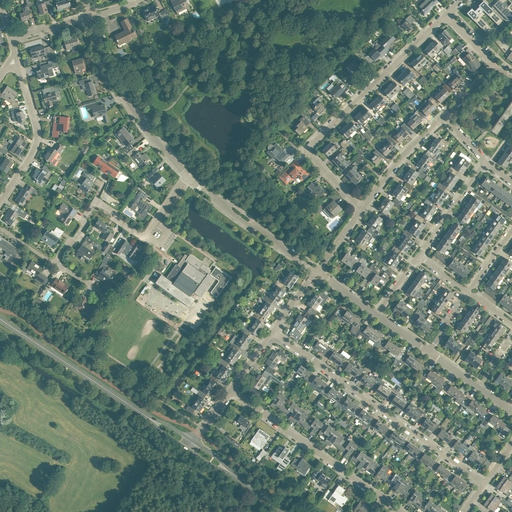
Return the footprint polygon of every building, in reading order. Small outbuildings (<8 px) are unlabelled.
[(31,17),(28,7),(32,6),(30,0),(28,0),(26,1),(27,5),(22,6),(24,12),(20,14),(20,13),(22,20),(31,17)] [(54,8),(53,5),(51,0),(41,3),(42,4),(38,5),(41,15),(45,13),(48,12),(47,11),(48,11),(47,10),(46,8),(53,7),(53,8),(54,8)] [(69,0),(59,0),(59,2),(56,3),(57,4),(53,5),(54,8),(57,7),(58,9),(59,11),(63,9),(63,8),(71,6),(69,0)] [(170,0),(174,7),(177,13),(187,8),(189,12),(191,11),(189,7),(185,0),(176,0),(172,2),(170,0)] [(431,6),(432,8),(438,2),(436,0),(423,0),(423,1),(424,2),(419,7),(422,10),(420,12),(424,16),(429,11),(428,9),(431,6)] [(511,13),(511,12),(511,0),(498,0),(496,3),(499,0),(502,4),(507,0),(511,3),(506,8),(511,13)] [(495,9),(492,6),(491,8),(483,1),(478,6),(479,7),(478,8),(477,8),(475,9),(476,10),(474,11),(472,9),(467,13),(488,36),(494,30),(493,30),(493,31),(481,18),(486,13),(488,16),(498,26),(503,21),(493,11),(495,9)] [(160,15),(157,10),(155,5),(155,6),(148,10),(148,9),(142,11),(145,16),(147,21),(160,15)] [(164,23),(166,22),(171,20),(168,14),(161,17),(164,23)] [(415,20),(412,17),(410,15),(405,20),(406,21),(402,25),(401,24),(398,26),(403,31),(405,29),(406,30),(408,31),(413,27),(410,24),(415,20)] [(126,30),(115,36),(116,37),(117,40),(117,41),(116,42),(119,48),(126,44),(125,42),(132,39),(137,37),(135,32),(133,27),(132,28),(127,19),(121,22),(122,22),(126,30)] [(440,39),(445,44),(447,46),(451,43),(449,41),(451,38),(447,34),(445,31),(444,31),(439,36),(441,38),(440,39)] [(377,40),(375,42),(378,45),(386,53),(387,52),(390,49),(388,46),(395,39),(392,35),(391,35),(390,33),(387,36),(380,43),(377,40)] [(64,39),(67,51),(72,49),(73,53),(80,51),(76,36),(64,39)] [(443,49),(438,44),(434,41),(432,43),(431,42),(429,45),(436,52),(438,54),(443,49)] [(49,50),(51,50),(50,47),(44,48),(43,45),(30,49),(31,51),(30,51),(31,52),(33,59),(45,55),(47,59),(51,58),(49,50)] [(374,48),(368,54),(371,57),(375,61),(380,56),(381,58),(386,53),(378,45),(376,47),(375,49),(374,48)] [(436,52),(429,45),(426,47),(427,48),(424,50),(433,59),(435,57),(433,54),(436,52)] [(466,51),(459,58),(463,61),(466,65),(474,57),(469,53),(468,54),(466,52),(466,51)] [(429,63),(424,58),(420,54),(418,56),(417,56),(415,58),(422,65),(424,63),(426,65),(429,63)] [(478,62),(474,57),(466,65),(469,67),(473,72),(480,65),(479,65),(479,66),(477,63),(478,62)] [(84,66),(82,58),(72,61),(76,75),(87,71),(85,66),(84,66)] [(422,65),(415,58),(412,61),(413,61),(410,64),(414,67),(419,73),(421,70),(419,68),(422,65)] [(360,69),(357,65),(353,61),(345,68),(349,72),(352,70),(356,73),(360,69)] [(43,69),(37,71),(39,79),(44,78),(50,76),(54,75),(52,68),(53,68),(52,63),(47,65),(42,66),(43,69)] [(465,78),(461,74),(455,68),(453,70),(453,72),(454,73),(450,77),(459,85),(463,81),(462,79),(464,77),(465,78)] [(416,77),(411,72),(408,69),(405,71),(404,70),(402,73),(409,80),(411,77),(414,80),(416,77)] [(334,73),(328,79),(330,81),(331,79),(334,82),(331,84),(334,87),(330,92),(333,95),(333,96),(334,96),(332,98),(333,100),(336,98),(341,93),(342,93),(344,91),(345,92),(348,89),(345,85),(341,82),(337,78),(338,78),(334,73)] [(409,80),(402,73),(399,75),(400,76),(397,78),(406,87),(408,85),(406,82),(409,80)] [(454,90),(459,85),(450,77),(448,80),(444,84),(450,90),(452,88),(454,90)] [(88,78),(83,80),(78,81),(80,85),(82,85),(83,90),(87,89),(89,96),(96,94),(92,81),(89,82),(88,78)] [(402,91),(397,86),(394,82),(391,84),(390,84),(388,86),(395,93),(397,91),(400,93),(402,91)] [(448,93),(450,90),(444,84),(440,88),(442,90),(439,92),(445,98),(450,94),(448,93)] [(49,87),(43,89),(44,95),(46,102),(47,102),(48,107),(50,107),(51,107),(53,106),(51,101),(57,99),(57,98),(60,97),(59,91),(57,85),(54,86),(49,87)] [(0,95),(6,100),(12,90),(7,87),(8,86),(7,86),(4,91),(1,88),(0,89),(0,95)] [(395,93),(388,86),(385,89),(386,89),(383,92),(387,95),(392,100),(394,98),(392,96),(395,93)] [(407,88),(405,90),(412,97),(414,95),(407,88)] [(17,93),(12,90),(6,100),(11,103),(12,108),(10,108),(11,112),(19,110),(20,109),(18,102),(14,99),(18,93),(17,93)] [(412,97),(405,90),(403,92),(409,99),(412,97)] [(440,103),(445,98),(439,92),(436,95),(435,93),(431,98),(437,104),(439,102),(440,103)] [(388,104),(383,99),(380,95),(377,98),(376,97),(374,100),(381,107),(383,104),(386,107),(388,104)] [(317,112),(311,118),(315,122),(318,118),(323,113),(322,113),(324,112),(326,110),(324,107),(325,106),(321,103),(320,102),(322,100),(319,96),(314,100),(318,104),(313,108),(317,112)] [(434,106),(437,104),(431,98),(427,101),(426,100),(423,103),(424,104),(431,112),(436,107),(434,106)] [(381,107),(374,100),(371,102),(372,103),(370,105),(378,114),(380,112),(378,109),(381,107)] [(96,106),(96,103),(95,101),(79,105),(80,108),(86,106),(88,110),(92,109),(94,116),(96,116),(96,117),(102,116),(104,123),(109,122),(104,104),(96,106)] [(426,116),(431,112),(424,104),(417,111),(423,117),(425,115),(426,116)] [(373,117),(368,111),(365,108),(362,110),(362,109),(359,112),(366,119),(369,117),(371,119),(373,117)] [(20,112),(19,110),(11,112),(13,118),(14,122),(19,121),(19,123),(26,121),(23,111),(20,112)] [(421,119),(423,117),(417,111),(410,117),(412,119),(417,125),(422,120),(421,119)] [(312,121),(303,112),(301,114),(303,116),(298,121),(299,123),(297,126),(298,127),(295,130),(299,135),(302,132),(303,133),(308,128),(306,126),(307,125),(312,121)] [(366,119),(359,112),(356,114),(357,115),(355,117),(358,121),(363,126),(365,124),(363,122),(366,119)] [(70,118),(67,117),(62,117),(60,117),(59,124),(54,123),(53,137),(52,137),(58,138),(59,132),(68,133),(70,118)] [(413,129),(417,125),(412,119),(410,117),(403,124),(409,130),(411,128),(413,129)] [(359,130),(354,125),(351,121),(348,124),(348,123),(345,125),(352,133),(355,130),(357,132),(359,130)] [(407,132),(409,130),(403,124),(399,128),(401,129),(398,132),(404,138),(408,134),(407,132)] [(352,133),(345,125),(342,128),(343,129),(341,131),(349,140),(352,137),(349,135),(352,133)] [(124,128),(120,131),(116,134),(126,146),(127,147),(128,147),(124,150),(127,154),(134,148),(130,144),(134,140),(124,128)] [(399,143),(404,138),(398,132),(395,135),(393,132),(389,136),(389,137),(395,143),(398,141),(399,143)] [(27,143),(23,140),(17,136),(14,141),(23,148),(26,143),(27,143)] [(393,145),(395,143),(389,137),(383,144),(384,145),(390,151),(395,147),(393,145)] [(436,138),(432,143),(440,149),(443,144),(446,147),(448,143),(443,139),(441,142),(436,138)] [(23,148),(14,141),(10,139),(8,142),(12,144),(10,147),(9,149),(19,156),(20,153),(20,152),(23,148)] [(358,148),(353,143),(350,139),(347,142),(348,142),(350,144),(356,150),(358,148)] [(54,159),(58,152),(61,154),(64,149),(62,148),(65,144),(60,141),(56,148),(57,148),(56,150),(51,147),(48,151),(49,151),(47,154),(46,154),(44,157),(46,159),(47,160),(47,159),(51,162),(50,163),(54,166),(57,161),(54,159)] [(330,155),(338,148),(335,144),(333,146),(330,143),(323,150),(328,156),(330,154),(330,155)] [(438,152),(440,149),(432,143),(431,144),(430,143),(427,147),(429,148),(428,149),(432,152),(430,154),(437,159),(440,155),(438,152)] [(268,153),(271,157),(274,160),(276,158),(281,162),(288,155),(285,152),(284,152),(283,151),(284,150),(282,149),(278,144),(275,147),(273,145),(271,145),(270,145),(268,146),(268,148),(268,149),(270,151),(268,153)] [(385,156),(390,151),(384,145),(381,148),(380,146),(376,150),(382,156),(384,154),(385,156)] [(91,147),(84,146),(80,151),(86,155),(91,147)] [(135,147),(134,148),(127,154),(129,156),(137,150),(135,147)] [(380,159),(382,156),(376,150),(373,153),(367,158),(370,161),(371,159),(373,161),(372,161),(373,162),(376,165),(381,160),(380,159)] [(139,152),(135,155),(132,157),(142,169),(144,166),(148,163),(146,161),(149,159),(149,160),(149,159),(144,153),(142,155),(139,152)] [(337,166),(344,159),(342,156),(344,154),(341,152),(336,157),(333,160),(335,163),(334,163),(337,166)] [(461,152),(459,156),(461,158),(458,162),(466,168),(470,163),(465,159),(467,156),(461,152)] [(511,158),(511,157),(505,152),(501,157),(509,163),(511,158)] [(437,159),(430,154),(430,155),(431,155),(430,158),(425,154),(424,154),(423,154),(420,158),(421,159),(428,165),(430,162),(433,164),(437,159)] [(14,163),(10,160),(4,156),(0,161),(10,168),(13,163),(14,163)] [(96,159),(94,163),(115,177),(120,170),(115,167),(118,162),(112,158),(109,163),(98,156),(98,157),(97,157),(96,158),(96,159)] [(509,163),(501,157),(497,162),(505,168),(509,163)] [(347,161),(344,159),(337,166),(339,169),(340,168),(342,170),(346,167),(351,162),(349,159),(347,161)] [(428,165),(421,159),(420,160),(419,159),(416,163),(417,164),(417,165),(422,169),(420,171),(419,170),(426,175),(429,169),(426,167),(428,165)] [(466,168),(458,162),(455,160),(450,168),(457,173),(455,172),(457,170),(462,174),(466,168)] [(7,172),(10,168),(0,161),(0,168),(7,173),(7,172)] [(279,177),(284,182),(286,184),(293,177),(295,180),(298,177),(301,181),(308,174),(296,161),(290,167),(293,169),(291,171),(289,168),(279,177)] [(51,168),(48,167),(45,165),(42,169),(43,170),(42,172),(40,171),(40,170),(37,168),(34,172),(35,172),(32,177),(37,181),(37,182),(41,185),(43,181),(42,180),(46,173),(47,174),(51,168)] [(350,180),(357,173),(355,170),(357,168),(355,166),(346,174),(348,177),(350,180)] [(411,168),(407,173),(415,179),(418,174),(423,178),(426,175),(419,170),(420,171),(418,173),(411,168)] [(456,173),(457,173),(450,168),(447,173),(449,175),(447,178),(455,184),(459,178),(454,175),(455,172),(456,173)] [(95,177),(91,174),(86,170),(82,175),(86,178),(83,182),(81,180),(78,184),(81,186),(79,188),(87,193),(94,183),(92,182),(95,177)] [(165,181),(158,173),(155,175),(152,171),(153,170),(145,177),(149,181),(151,179),(159,187),(165,181)] [(365,176),(362,173),(360,176),(357,173),(350,180),(353,183),(353,182),(356,184),(365,176)] [(415,179),(407,173),(406,174),(405,173),(402,177),(403,178),(403,179),(404,180),(405,181),(408,183),(407,185),(405,184),(412,189),(414,185),(413,185),(417,180),(415,179)] [(486,189),(492,181),(487,177),(481,185),(486,189)] [(451,189),(455,184),(447,178),(444,183),(441,181),(439,184),(445,189),(444,188),(446,186),(451,189)] [(491,192),(497,184),(492,181),(486,189),(491,192)] [(312,183),(308,186),(307,187),(311,192),(309,193),(313,197),(317,193),(320,196),(325,191),(318,185),(316,187),(312,183)] [(396,188),(396,189),(403,195),(405,196),(407,194),(408,194),(412,189),(405,184),(406,185),(405,187),(402,185),(401,184),(401,185),(400,184),(399,184),(398,183),(395,187),(396,188)] [(447,195),(447,194),(442,190),(444,188),(445,189),(439,184),(436,188),(439,189),(436,194),(444,200),(444,199),(445,200),(448,196),(447,195)] [(496,196),(502,188),(497,184),(491,192),(496,196)] [(23,205),(31,193),(33,191),(36,193),(37,191),(28,185),(25,189),(23,188),(15,200),(19,203),(19,204),(20,204),(23,205)] [(501,199),(507,192),(502,188),(496,196),(501,199)] [(403,195),(396,189),(392,195),(393,195),(393,196),(394,197),(394,196),(397,198),(395,201),(394,200),(401,205),(403,201),(400,199),(403,195)] [(134,210),(137,206),(142,209),(137,216),(142,220),(148,211),(149,212),(153,207),(149,204),(148,206),(141,201),(143,199),(145,200),(148,195),(141,190),(134,200),(135,201),(133,204),(133,203),(130,208),(134,210)] [(506,203),(511,195),(507,192),(501,199),(506,203)] [(440,205),(444,200),(436,194),(432,199),(430,197),(427,200),(434,205),(433,204),(434,201),(440,205)] [(480,202),(477,199),(473,196),(469,202),(477,207),(480,202)] [(386,198),(385,198),(384,197),(381,201),(383,202),(382,203),(390,209),(393,204),(398,208),(401,205),(394,200),(395,201),(393,203),(386,198)] [(432,207),(434,205),(427,200),(426,199),(424,202),(428,205),(424,210),(432,215),(436,210),(432,207)] [(334,215),(335,217),(343,209),(333,200),(323,210),(326,214),(331,218),(334,215)] [(411,200),(405,208),(408,210),(414,203),(411,200)] [(477,207),(469,202),(465,207),(473,212),(477,207)] [(78,211),(73,209),(70,206),(69,207),(63,203),(59,210),(65,214),(60,221),(67,225),(74,216),(78,211)] [(390,209),(382,203),(378,209),(379,210),(380,211),(380,210),(383,212),(382,215),(387,219),(390,215),(387,213),(390,209)] [(473,212),(465,207),(462,212),(469,217),(473,212)] [(18,214),(24,219),(28,213),(19,208),(20,208),(17,213),(10,209),(7,213),(8,214),(3,220),(11,225),(18,214)] [(418,212),(416,216),(423,220),(424,218),(428,221),(432,215),(424,210),(421,214),(418,212)] [(469,217),(462,212),(458,217),(462,220),(460,223),(464,225),(469,217)] [(375,214),(374,214),(373,213),(370,217),(371,218),(371,219),(379,224),(382,220),(385,222),(387,219),(382,215),(380,214),(378,216),(375,214)] [(498,214),(494,220),(502,225),(505,220),(498,214)] [(423,221),(423,220),(416,216),(414,219),(417,221),(413,226),(421,231),(425,226),(420,222),(421,220),(423,221)] [(95,225),(96,225),(102,229),(101,230),(105,233),(102,237),(109,242),(113,235),(110,232),(112,229),(109,227),(109,228),(106,226),(107,225),(99,219),(94,226),(95,226),(95,225)] [(379,224),(371,219),(367,225),(371,227),(369,229),(368,229),(379,237),(381,233),(375,229),(379,224)] [(501,225),(502,225),(494,220),(491,225),(498,230),(499,228),(501,229),(503,226),(501,225)] [(455,222),(451,227),(458,232),(462,227),(455,222)] [(498,230),(491,225),(487,230),(494,235),(496,233),(497,234),(499,231),(498,230)] [(422,233),(420,232),(421,231),(413,226),(410,230),(407,228),(405,231),(411,236),(412,236),(410,235),(412,233),(417,237),(417,236),(419,237),(422,233)] [(64,231),(60,228),(57,227),(54,232),(52,230),(51,232),(47,230),(41,239),(45,241),(46,240),(47,241),(47,240),(55,245),(54,247),(60,238),(59,238),(64,231)] [(458,232),(451,227),(447,232),(454,238),(458,232)] [(363,229),(360,235),(367,240),(370,242),(373,237),(374,238),(374,237),(377,239),(379,237),(368,229),(370,231),(368,233),(366,231),(365,230),(364,230),(363,229)] [(491,240),(494,235),(487,230),(483,235),(491,240)] [(411,236),(405,231),(402,235),(405,237),(402,241),(410,247),(410,246),(412,247),(414,243),(413,242),(414,241),(408,238),(410,236),(411,236)] [(454,238),(447,232),(443,238),(451,243),(454,238)] [(367,240),(360,235),(359,236),(357,235),(354,239),(356,240),(355,240),(361,244),(359,247),(364,251),(368,246),(365,243),(367,240)] [(487,245),(491,240),(483,235),(480,240),(487,245)] [(0,245),(8,250),(5,255),(6,256),(5,259),(14,266),(23,253),(0,237),(0,245)] [(87,237),(85,240),(92,244),(95,246),(101,250),(103,248),(100,246),(101,245),(97,243),(94,241),(91,239),(87,237)] [(451,243),(443,238),(440,243),(447,248),(451,243)] [(117,247),(114,251),(119,255),(122,252),(123,250),(129,254),(128,255),(129,256),(133,259),(136,260),(139,255),(140,255),(143,250),(139,248),(139,247),(135,244),(133,247),(127,243),(128,242),(124,239),(121,243),(120,242),(117,247)] [(79,251),(76,255),(81,258),(81,259),(83,257),(84,255),(90,259),(93,255),(94,253),(88,249),(92,244),(85,240),(82,245),(78,251),(79,251)] [(483,251),(487,245),(480,240),(476,245),(483,251)] [(410,247),(402,241),(399,246),(396,244),(393,247),(400,252),(399,251),(401,249),(406,252),(410,247)] [(101,250),(106,253),(112,245),(107,242),(103,248),(101,250)] [(447,248),(440,243),(436,248),(443,253),(447,248)] [(480,256),(483,251),(476,245),(472,251),(480,256)] [(400,252),(393,247),(391,250),(394,253),(391,257),(398,263),(402,257),(397,254),(399,251),(400,252)] [(155,273),(160,277),(156,283),(182,301),(181,301),(190,307),(196,299),(192,296),(195,293),(201,297),(215,278),(219,281),(211,293),(217,297),(231,278),(216,267),(212,273),(210,272),(211,270),(202,265),(203,263),(190,253),(188,257),(187,256),(185,255),(180,263),(179,263),(180,264),(179,266),(176,264),(167,277),(169,279),(169,280),(167,282),(155,272),(155,273)] [(346,264),(351,256),(347,253),(341,260),(346,264)] [(354,263),(357,265),(360,260),(362,258),(360,256),(358,258),(355,256),(354,258),(351,256),(346,264),(351,267),(354,263)] [(397,264),(398,263),(391,257),(388,262),(385,260),(382,263),(387,267),(389,264),(395,268),(396,269),(399,265),(397,264)] [(361,274),(366,267),(368,264),(366,262),(366,261),(362,258),(360,260),(357,265),(359,266),(356,271),(361,274)] [(511,263),(505,258),(501,263),(509,268),(511,263)] [(454,270),(459,262),(454,259),(449,266),(454,270)] [(26,263),(22,270),(25,272),(27,269),(37,275),(39,277),(37,281),(42,284),(43,284),(45,285),(49,279),(47,278),(47,277),(39,272),(42,268),(32,262),(30,265),(26,263)] [(103,262),(98,269),(96,273),(99,275),(98,277),(102,279),(102,278),(105,280),(104,281),(108,284),(112,278),(113,277),(114,274),(112,273),(112,272),(112,271),(112,270),(111,269),(110,268),(109,268),(108,268),(107,269),(104,268),(107,264),(103,262)] [(369,273),(371,275),(375,270),(380,264),(377,262),(375,264),(372,268),(370,267),(369,269),(366,267),(361,274),(365,278),(369,273)] [(459,273),(464,266),(459,262),(454,270),(459,273)] [(509,268),(501,263),(498,268),(505,274),(509,268)] [(469,270),(464,266),(459,273),(464,277),(469,270)] [(505,274),(498,268),(494,274),(501,279),(505,274)] [(298,278),(298,277),(291,272),(289,270),(285,276),(294,283),(295,282),(296,283),(299,278),(298,278)] [(375,285),(381,277),(376,274),(377,272),(375,270),(371,275),(374,277),(370,281),(375,285)] [(421,271),(418,276),(424,281),(427,283),(429,281),(426,279),(428,276),(421,271)] [(501,279),(494,274),(490,279),(497,284),(501,279)] [(294,283),(285,276),(283,275),(280,279),(279,278),(276,282),(282,286),(284,283),(291,288),(292,289),(295,284),(294,283)] [(53,276),(50,280),(45,287),(49,290),(51,286),(64,294),(69,286),(64,283),(64,284),(57,279),(57,278),(53,276)] [(384,278),(381,276),(381,277),(375,285),(380,288),(384,283),(385,284),(388,280),(385,278),(384,278)] [(424,281),(418,276),(414,281),(420,286),(424,281)] [(497,284),(490,279),(486,284),(494,289),(497,284)] [(420,286),(414,281),(410,286),(417,291),(419,293),(420,293),(422,291),(419,289),(420,286)] [(280,288),(282,286),(276,282),(274,285),(273,287),(273,291),(282,297),(286,292),(280,288)] [(419,293),(417,291),(410,286),(407,292),(413,296),(415,298),(419,293)] [(446,289),(443,293),(443,294),(449,299),(453,294),(446,289)] [(278,303),(282,297),(273,291),(269,295),(268,294),(265,297),(271,301),(273,299),(278,303)] [(315,294),(311,299),(322,306),(329,297),(321,291),(318,296),(315,294)] [(446,304),(449,299),(443,294),(439,299),(446,304)] [(83,295),(80,300),(76,306),(87,314),(92,317),(95,313),(96,314),(99,309),(93,304),(91,307),(86,303),(89,299),(83,295)] [(504,306),(510,299),(504,295),(499,302),(504,306)] [(275,310),(275,309),(274,308),(274,307),(269,304),(271,301),(265,297),(263,301),(265,302),(263,302),(262,303),(261,303),(261,304),(261,305),(261,306),(263,307),(271,313),(271,311),(273,312),(273,311),(274,311),(275,310)] [(323,307),(322,306),(311,299),(307,304),(311,307),(307,312),(314,317),(318,311),(319,312),(323,307)] [(442,309),(446,304),(439,299),(435,304),(442,309)] [(400,312),(405,305),(400,301),(393,310),(396,312),(397,310),(400,312)] [(438,314),(442,309),(435,304),(432,309),(433,310),(438,314)] [(267,318),(271,313),(263,307),(261,306),(260,305),(257,310),(254,313),(260,317),(261,315),(267,318)] [(405,318),(411,309),(405,305),(400,312),(403,314),(402,317),(405,318)] [(472,307),(468,312),(475,317),(474,317),(477,319),(479,316),(476,315),(478,312),(480,309),(474,305),(472,307)] [(349,321),(354,315),(351,312),(350,313),(347,311),(346,313),(342,310),(342,309),(336,317),(340,321),(341,320),(347,324),(349,321)] [(314,317),(307,312),(304,317),(300,314),(296,320),(304,325),(309,318),(312,320),(314,317)] [(475,317),(468,312),(465,317),(471,322),(473,324),(475,321),(473,319),(474,317),(475,317)] [(258,319),(260,317),(254,313),(252,316),(254,318),(251,323),(253,324),(261,330),(265,324),(258,319)] [(357,317),(354,315),(349,321),(353,324),(351,332),(355,335),(362,325),(358,322),(360,320),(357,318),(357,317)] [(421,327),(426,320),(420,316),(418,315),(415,318),(417,320),(414,325),(416,326),(418,325),(421,327)] [(471,322),(465,317),(461,322),(468,327),(471,322)] [(307,327),(304,325),(296,320),(292,325),(296,327),(293,332),(291,331),(289,334),(298,340),(301,336),(302,334),(307,327)] [(431,324),(427,321),(426,320),(421,327),(424,329),(423,331),(425,333),(431,324)] [(492,326),(491,329),(493,330),(500,335),(503,330),(503,329),(505,327),(496,321),(495,323),(494,322),(492,326)] [(468,327),(461,322),(460,322),(457,325),(458,326),(457,328),(463,332),(464,332),(468,327)] [(257,335),(261,330),(253,324),(251,327),(247,324),(243,329),(249,332),(250,330),(257,335)] [(368,339),(375,330),(371,327),(371,328),(368,326),(366,328),(362,325),(355,335),(354,336),(357,338),(360,334),(368,340),(368,339)] [(247,335),(249,332),(243,329),(241,332),(243,334),(240,338),(248,344),(252,339),(247,335)] [(378,332),(375,330),(368,339),(374,343),(373,345),(377,348),(379,346),(383,340),(379,337),(381,335),(378,333),(378,332)] [(496,340),(500,335),(493,330),(490,335),(496,340)] [(496,340),(490,335),(488,334),(484,339),(486,340),(493,345),(496,340)] [(244,349),(248,344),(240,338),(235,335),(229,343),(232,344),(237,348),(239,346),(244,349)] [(469,345),(473,339),(470,336),(464,344),(468,346),(469,344),(469,345)] [(319,351),(324,344),(325,342),(323,341),(323,339),(320,340),(317,337),(312,344),(313,343),(315,345),(314,347),(319,351)] [(451,348),(456,341),(450,337),(444,346),(446,348),(448,346),(451,348)] [(391,352),(396,344),(392,342),(392,343),(389,341),(387,343),(383,340),(379,346),(383,349),(385,347),(391,352)] [(489,350),(493,345),(486,340),(482,346),(483,346),(489,350)] [(455,354),(462,345),(456,341),(451,348),(454,350),(453,353),(455,354)] [(328,354),(332,348),(328,345),(325,342),(324,344),(319,351),(324,355),(326,352),(328,354)] [(236,350),(237,348),(232,344),(226,352),(229,354),(237,360),(241,354),(236,350)] [(399,347),(396,344),(391,352),(389,354),(395,358),(394,363),(397,365),(399,361),(400,361),(404,355),(400,352),(401,350),(398,348),(399,347)] [(334,362),(339,355),(340,354),(337,352),(332,348),(328,354),(331,356),(329,358),(334,362)] [(273,352),(269,357),(277,363),(279,360),(285,361),(288,356),(280,350),(276,354),(273,352)] [(237,360),(229,354),(226,352),(221,360),(226,364),(228,361),(233,365),(235,365),(238,361),(236,360),(237,360)] [(471,363),(476,356),(471,352),(464,361),(467,362),(468,361),(471,363)] [(344,365),(348,360),(348,359),(340,353),(340,354),(339,355),(334,362),(340,366),(341,363),(344,365)] [(412,366),(417,359),(413,357),(413,358),(409,356),(408,358),(404,355),(400,361),(404,364),(406,362),(412,366)] [(482,360),(476,356),(471,363),(474,365),(473,367),(476,369),(482,360)] [(274,368),(277,363),(269,357),(265,363),(269,365),(265,370),(273,375),(276,371),(274,368)] [(350,373),(355,367),(355,365),(356,364),(348,359),(348,360),(344,365),(346,367),(345,369),(350,373)] [(420,362),(417,359),(412,366),(418,371),(416,373),(420,376),(425,370),(421,367),(422,365),(419,363),(420,362)] [(225,366),(226,364),(221,360),(218,363),(220,364),(217,369),(220,371),(227,376),(228,376),(229,376),(232,372),(231,372),(231,371),(225,366)] [(302,375),(306,369),(301,365),(299,367),(297,365),(298,364),(297,364),(293,371),(298,374),(299,373),(302,375)] [(359,376),(363,371),(364,370),(359,366),(358,367),(355,365),(355,367),(350,373),(355,377),(356,376),(358,377),(359,376)] [(311,372),(306,369),(302,375),(305,377),(304,379),(308,382),(312,377),(310,375),(311,372)] [(273,375),(265,370),(262,375),(258,373),(254,378),(262,384),(265,386),(273,375)] [(433,381),(437,374),(434,372),(433,373),(430,371),(429,372),(425,370),(420,376),(416,383),(418,384),(420,384),(423,380),(425,380),(427,377),(433,381)] [(224,382),(227,376),(220,371),(216,375),(212,372),(210,375),(215,379),(217,377),(224,382)] [(365,384),(370,378),(371,376),(363,371),(359,376),(362,378),(360,380),(365,384)] [(506,377),(501,373),(494,382),(497,384),(498,382),(501,384),(506,377)] [(440,378),(441,377),(437,374),(433,381),(431,384),(437,388),(435,391),(439,394),(441,391),(446,385),(442,382),(443,380),(440,378)] [(213,382),(215,379),(210,375),(207,379),(210,381),(207,385),(215,391),(216,390),(217,390),(220,387),(218,386),(219,385),(213,382)] [(375,387),(378,382),(380,379),(377,377),(376,378),(372,375),(371,376),(370,378),(365,384),(370,388),(372,386),(375,387)] [(314,390),(322,380),(316,376),(315,378),(312,377),(308,382),(309,383),(308,385),(314,390)] [(511,381),(506,377),(501,384),(504,386),(503,389),(506,390),(509,386),(511,387),(511,385),(511,381)] [(265,386),(262,384),(254,378),(251,384),(254,386),(250,390),(251,391),(249,393),(256,398),(260,393),(260,392),(265,386)] [(381,395),(385,389),(387,386),(384,384),(385,383),(380,379),(378,382),(375,387),(374,388),(376,390),(375,391),(381,395)] [(327,384),(322,380),(314,390),(320,394),(322,395),(323,394),(328,388),(325,386),(327,384)] [(289,400),(286,398),(280,394),(286,386),(283,384),(278,392),(275,396),(272,400),(273,401),(270,406),(273,408),(276,405),(280,408),(280,409),(281,410),(284,406),(289,400)] [(211,396),(215,391),(207,385),(203,390),(201,388),(198,391),(204,395),(206,393),(211,396)] [(453,396),(458,389),(455,387),(454,388),(451,385),(450,387),(446,385),(441,391),(446,394),(447,392),(453,396)] [(390,398),(394,392),(394,393),(396,390),(391,387),(390,389),(387,386),(385,389),(381,395),(386,399),(388,397),(390,398)] [(333,397),(337,391),(332,387),(330,389),(328,388),(323,394),(331,400),(333,397)] [(464,395),(461,392),(462,391),(458,389),(453,396),(457,398),(455,401),(455,402),(457,403),(458,403),(462,406),(467,399),(463,396),(464,395)] [(202,397),(204,395),(198,391),(196,394),(199,396),(195,401),(204,406),(205,406),(208,402),(207,402),(207,401),(202,397)] [(342,395),(337,391),(333,397),(331,400),(329,402),(330,402),(331,402),(331,403),(332,403),(333,402),(334,402),(335,401),(339,404),(343,399),(341,397),(342,395)] [(396,406),(401,400),(398,398),(399,396),(394,393),(394,392),(390,398),(393,400),(391,402),(396,406)] [(348,408),(352,402),(347,398),(346,400),(343,399),(339,404),(344,407),(345,406),(348,408)] [(405,409),(409,404),(402,398),(401,400),(396,406),(401,410),(403,408),(405,409)] [(471,402),(467,399),(462,406),(466,409),(465,410),(472,414),(474,411),(479,404),(476,402),(475,402),(472,400),(471,402)] [(200,412),(204,406),(195,401),(192,405),(190,403),(185,410),(192,414),(194,412),(193,411),(194,408),(200,412)] [(291,421),(300,408),(291,401),(289,404),(290,405),(288,409),(285,407),(282,410),(284,412),(284,411),(290,416),(288,419),(291,421)] [(358,406),(352,402),(348,408),(351,410),(350,412),(355,415),(359,410),(356,408),(358,406)] [(441,409),(433,403),(429,410),(432,412),(434,409),(435,409),(439,412),(441,409)] [(412,417),(416,411),(413,409),(414,407),(409,404),(405,409),(408,411),(406,413),(412,417)] [(482,406),(479,404),(474,411),(480,415),(479,418),(483,421),(487,414),(483,412),(485,409),(482,407),(482,406)] [(308,414),(300,408),(291,421),(295,423),(297,420),(303,424),(302,425),(305,426),(307,423),(304,420),(308,414)] [(361,422),(368,413),(363,409),(361,411),(359,410),(355,415),(359,418),(358,420),(361,422)] [(421,420),(425,415),(420,411),(419,413),(416,411),(412,417),(417,421),(419,419),(421,420)] [(373,417),(368,413),(361,422),(369,428),(374,421),(372,419),(373,417)] [(495,426),(500,419),(496,416),(496,417),(493,415),(491,417),(487,414),(483,421),(487,424),(489,421),(495,426)] [(246,426),(250,422),(241,415),(237,421),(241,424),(239,427),(242,429),(241,431),(245,434),(249,428),(246,426)] [(427,428),(432,422),(429,420),(430,418),(425,415),(421,420),(424,422),(422,424),(427,428)] [(321,428),(323,425),(315,419),(313,422),(310,420),(308,423),(307,423),(305,426),(307,428),(312,431),(309,434),(313,436),(319,427),(321,428)] [(503,421),(500,419),(495,426),(501,430),(498,435),(504,439),(510,429),(510,430),(504,426),(506,424),(503,422),(503,421)] [(379,430),(383,424),(378,420),(377,422),(374,421),(369,428),(377,433),(379,430)] [(436,431),(440,426),(436,423),(435,424),(432,422),(427,428),(432,432),(434,430),(436,431)] [(389,428),(383,424),(379,430),(382,433),(381,434),(386,437),(390,432),(387,430),(389,428)] [(327,444),(336,432),(337,432),(338,430),(337,430),(336,431),(328,426),(326,429),(323,427),(318,434),(320,435),(320,434),(326,439),(324,442),(327,444)] [(443,439),(447,433),(444,431),(445,429),(440,426),(436,431),(439,433),(437,435),(443,439)] [(259,429),(256,433),(251,441),(261,448),(270,436),(259,429)] [(394,441),(399,435),(394,431),(392,434),(390,432),(386,437),(390,440),(391,439),(394,441)] [(345,441),(343,439),(344,437),(337,432),(336,432),(327,444),(330,446),(333,443),(338,447),(338,448),(339,449),(345,441)] [(452,442),(456,437),(451,434),(450,435),(447,433),(443,439),(448,443),(449,441),(452,442)] [(227,434),(225,437),(237,449),(241,444),(235,440),(227,434)] [(404,439),(399,435),(394,441),(398,444),(397,445),(401,448),(405,443),(402,441),(404,439)] [(458,450),(463,444),(459,442),(461,440),(456,437),(452,442),(454,444),(453,447),(458,450)] [(356,450),(358,447),(350,441),(348,444),(345,443),(340,450),(342,451),(342,450),(346,453),(344,456),(347,458),(354,449),(356,450)] [(410,452),(414,446),(409,442),(408,445),(405,443),(401,448),(406,452),(407,450),(410,452)] [(467,453),(471,448),(467,445),(466,446),(463,444),(458,450),(463,454),(465,452),(467,453)] [(275,453),(272,456),(275,457),(279,458),(282,459),(289,450),(285,447),(284,449),(279,446),(275,453)] [(420,450),(414,446),(410,452),(413,455),(412,456),(416,459),(420,454),(418,452),(420,450)] [(473,461),(478,455),(479,454),(476,452),(471,448),(467,453),(470,455),(468,458),(473,461)] [(263,450),(258,456),(256,458),(259,460),(261,458),(266,452),(263,450)] [(360,470),(368,458),(361,452),(356,458),(353,455),(351,459),(352,461),(353,460),(359,464),(356,467),(360,470)] [(425,463),(430,457),(425,453),(423,456),(420,454),(416,459),(421,463),(422,461),(425,463)] [(481,457),(478,455),(473,461),(479,465),(480,463),(483,465),(482,466),(487,459),(482,456),(481,457)] [(282,464),(281,466),(281,468),(284,470),(286,467),(288,465),(291,461),(286,457),(281,464),(282,464)] [(435,461),(430,457),(425,463),(428,466),(427,467),(432,471),(436,465),(433,463),(435,461)] [(308,469),(310,465),(302,459),(300,461),(295,458),(290,464),(298,470),(297,470),(304,476),(307,472),(306,472),(306,471),(307,472),(309,469),(308,469)] [(379,465),(368,458),(360,470),(363,472),(365,469),(371,473),(371,474),(372,475),(375,471),(379,465)] [(385,482),(390,475),(387,473),(390,469),(382,464),(379,467),(381,468),(374,478),(377,480),(380,477),(384,480),(384,481),(385,482)] [(441,475),(445,468),(440,464),(438,467),(436,465),(432,471),(437,474),(438,472),(441,475)] [(450,472),(445,468),(441,475),(444,477),(443,479),(447,482),(451,476),(449,474),(450,472)] [(316,470),(313,474),(311,477),(317,482),(318,480),(322,483),(320,486),(325,489),(328,485),(326,484),(330,479),(322,473),(321,474),(319,472),(316,470)] [(394,492),(403,480),(396,474),(394,477),(390,475),(385,482),(387,483),(387,482),(393,487),(391,490),(394,492)] [(456,486),(461,479),(455,475),(454,478),(451,476),(447,482),(452,485),(451,485),(455,488),(456,486)] [(511,477),(510,476),(511,477),(509,480),(504,477),(501,482),(510,489),(511,490),(511,489),(511,477)] [(466,483),(461,479),(456,486),(455,488),(458,490),(458,489),(463,493),(468,486),(467,487),(464,485),(466,483)] [(407,491),(411,486),(403,480),(394,492),(398,494),(400,491),(406,495),(405,496),(407,497),(410,493),(407,491)] [(510,489),(501,482),(497,487),(496,487),(506,494),(505,495),(508,497),(511,493),(508,491),(510,489)] [(342,506),(348,498),(342,494),(345,490),(339,485),(333,493),(328,490),(323,497),(333,505),(335,502),(342,506)] [(423,500),(420,498),(421,495),(414,489),(412,493),(413,494),(407,503),(410,506),(412,502),(417,506),(416,506),(418,507),(421,504),(423,500)] [(498,499),(491,494),(492,495),(488,500),(497,506),(500,502),(504,505),(505,503),(506,501),(499,496),(498,499)] [(432,511),(437,506),(429,500),(427,503),(424,500),(421,504),(419,508),(421,509),(425,511),(432,511)] [(497,506),(488,500),(485,505),(484,504),(484,505),(493,511),(497,506)] [(368,511),(370,510),(366,506),(366,505),(360,501),(355,509),(358,511),(368,511)]
